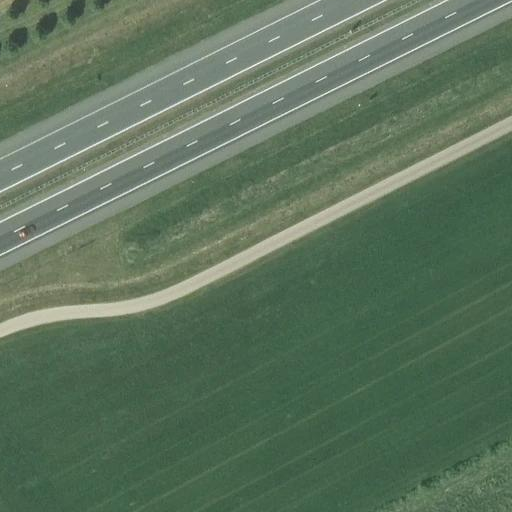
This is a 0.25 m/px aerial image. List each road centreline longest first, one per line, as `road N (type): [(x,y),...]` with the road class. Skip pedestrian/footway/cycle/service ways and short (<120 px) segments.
road 1 (unclassified): [(511,123),(145,305),(52,314),(0,331)]
road 2 (motorway): [(0,237),(482,0)]
road 3 (motorway): [(357,0),(0,175)]
